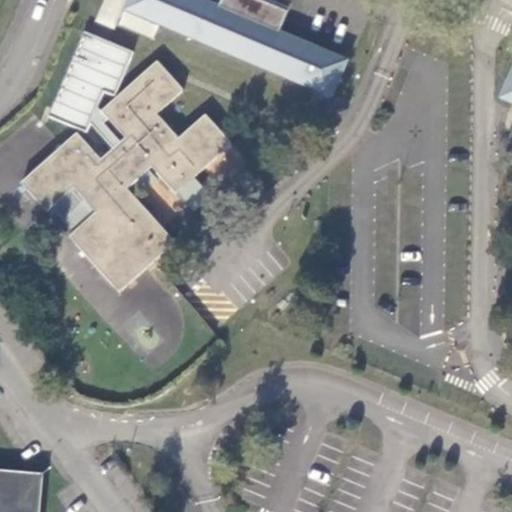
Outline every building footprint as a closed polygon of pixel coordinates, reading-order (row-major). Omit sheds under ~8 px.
[(127,0),(129,0),(130,0),(104,0),(96,21),(115,30),(120,18),(122,20),(118,28),(147,39),(153,25),(125,13),(124,14),(122,13),(127,0)] [(263,0),(225,0),(222,8),(203,0),(130,0),(126,11),(333,98),(349,61),(281,33),(290,11),(263,0)] [(132,51),(82,31),(48,117),(85,131),(88,124),(113,152),(121,145),(102,124),(107,120),(101,114),(95,108),(102,92),(114,97),(132,51)] [(21,186),(48,215),(74,192),(97,217),(70,241),(120,296),(153,266),(176,246),(127,192),(152,171),(175,197),(231,147),(205,118),(178,142),(156,118),(183,94),(156,64),(101,114),(107,120),(125,140),(121,145),(113,152),(101,163),(76,136),(21,186)] [(511,75),(502,98),(511,101),(511,142),(510,147),(511,147),(511,75)] [(33,511),(36,480),(12,478),(0,477),(0,511),(33,511)]
